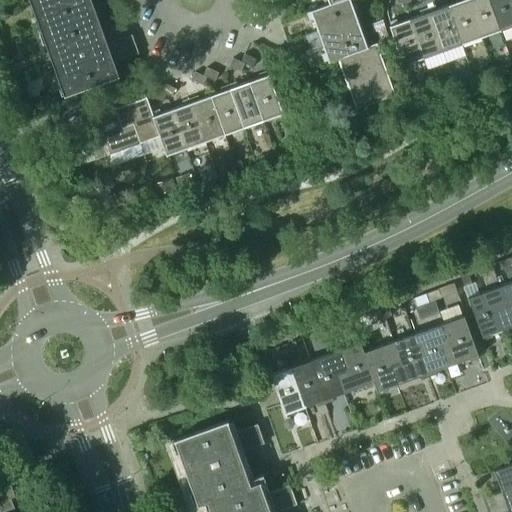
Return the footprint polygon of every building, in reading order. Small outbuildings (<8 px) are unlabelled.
[(30,0),(41,30),(96,11),(91,0),(30,0)] [(313,20),(317,31),(336,24),(341,36),(362,28),(351,0),(341,0),(326,6),(325,5),(309,11),(310,13),(307,13),(310,21),(313,20)] [(458,0),(458,1),(448,5),(462,45),(481,38),(467,0),(458,0)] [(467,0),(481,38),(501,31),(490,0),(467,0)] [(490,0),(501,31),(511,27),(511,2),(511,0),(490,0)] [(435,6),(427,8),(442,52),(462,45),(448,5),(436,9),(435,6)] [(421,14),(410,18),(423,59),(442,52),(427,8),(420,11),(421,14)] [(107,44),(96,11),(41,30),(65,95),(118,76),(114,62),(138,53),(132,35),(107,44)] [(403,66),(423,59),(410,18),(399,22),(397,19),(389,22),(390,25),(389,26),(403,66)] [(382,19),(370,23),(373,31),(385,27),(382,19)] [(369,47),(368,47),(362,28),(341,36),(336,24),(317,31),(325,54),(322,55),(324,62),(328,61),(329,62),(335,60),(369,47)] [(385,28),(384,28),(377,31),(381,43),(390,39),(385,28)] [(341,67),(349,89),(369,82),(365,71),(385,63),(378,44),(368,47),(369,47),(335,60),(338,68),(341,67)] [(243,55),(241,61),(245,63),(254,67),(257,60),(243,55)] [(245,63),(241,61),(233,58),(230,66),(242,71),(245,63)] [(396,95),(385,63),(365,71),(369,82),(349,89),(353,101),(350,102),(353,110),(356,108),(357,110),(396,95)] [(216,80),(219,72),(207,67),(204,75),(207,76),(216,80)] [(204,84),(207,76),(204,75),(195,71),(192,79),(204,84)] [(261,77),(249,82),(263,122),(284,114),(269,74),(268,74),(267,71),(260,73),(261,77)] [(306,92),(320,87),(316,79),(302,84),(306,92)] [(245,128),(263,122),(249,82),(239,85),(238,82),(229,85),(245,128)] [(172,96),(176,87),(164,83),(161,91),(167,94),(172,96)] [(226,135),(245,128),(229,85),(223,87),(224,91),(212,95),(226,135)] [(167,94),(161,91),(155,88),(152,97),(163,102),(167,94)] [(133,123),(140,144),(159,137),(151,113),(152,113),(146,97),(145,97),(144,93),(136,96),(138,100),(114,108),(121,127),(133,123)] [(191,98),(207,142),(226,135),(212,95),(201,99),(199,96),(191,98)] [(173,109),(188,149),(207,142),(191,98),(183,101),(184,105),(173,109)] [(109,155),(140,144),(133,123),(121,127),(114,108),(104,112),(103,108),(95,111),(96,115),(95,115),(99,127),(87,131),(97,159),(109,155)] [(151,113),(159,137),(166,156),(188,149),(173,109),(162,113),(160,110),(152,113),(151,113)] [(325,121),(337,117),(334,109),(322,113),(325,121)] [(73,136),(86,132),(80,115),(67,119),(73,136)] [(260,156),(263,164),(263,165),(275,161),(274,159),(272,152),(260,156)] [(231,153),(216,158),(221,173),(236,168),(231,153)] [(189,173),(176,177),(179,186),(192,182),(189,173)] [(173,178),(154,184),(157,195),(176,189),(173,178)] [(108,185),(98,189),(101,198),(112,194),(108,185)] [(511,266),(511,261),(510,257),(498,261),(502,270),(511,266)] [(492,269),(482,273),(486,284),(496,280),(492,269)] [(459,275),(464,288),(473,285),(468,272),(459,275)] [(511,279),(498,285),(505,305),(494,309),(501,330),(511,325),(511,279)] [(491,333),(501,330),(494,309),(505,305),(498,285),(466,296),(481,337),(483,336),(484,339),(492,337),(491,333)] [(443,298),(440,290),(428,295),(431,303),(443,298)] [(431,303),(428,295),(416,299),(419,307),(431,303)] [(393,316),(390,308),(377,312),(380,321),(393,316)] [(380,321),(377,312),(365,317),(368,325),(380,321)] [(464,316),(444,323),(451,343),(440,347),(447,367),(469,359),(471,362),(478,359),(477,356),(478,356),(464,316)] [(434,371),(447,367),(440,347),(451,343),(444,323),(413,334),(429,376),(436,374),(434,371)] [(339,326),(327,330),(330,338),(342,334),(339,326)] [(330,338),(327,330),(315,335),(318,342),(330,338)] [(413,334),(394,341),(401,360),(390,364),(397,384),(418,377),(420,380),(429,376),(413,334)] [(299,349),(296,341),(283,346),(286,354),(299,349)] [(385,388),(397,384),(390,364),(401,360),(394,341),(364,351),(363,352),(374,383),(375,385),(377,391),(378,391),(379,395),(387,392),(385,388)] [(361,342),(341,349),(348,369),(336,373),(344,394),(367,385),(368,388),(375,385),(374,383),(363,352),(364,351),(361,342)] [(286,354),(283,346),(271,350),(274,358),(286,354)] [(331,398),(344,394),(336,373),(348,369),(341,349),(310,360),(325,403),(332,401),(331,398)] [(310,360),(291,367),(305,407),(315,404),(316,406),(325,403),(310,360)] [(293,411),(305,407),(291,367),(271,374),(280,402),(285,414),(286,414),(287,417),(294,414),(293,411)] [(196,505),(205,502),(251,485),(240,452),(263,444),(256,424),(232,433),(227,420),(172,439),(196,505)] [(511,464),(494,470),(501,492),(511,487),(511,464)] [(260,482),(251,485),(205,502),(208,511),(274,511),(296,504),(289,485),(264,494),(260,482)] [(0,511),(15,511),(11,499),(15,497),(10,483),(0,487),(0,511)] [(511,511),(511,487),(501,492),(508,511),(511,511)]
